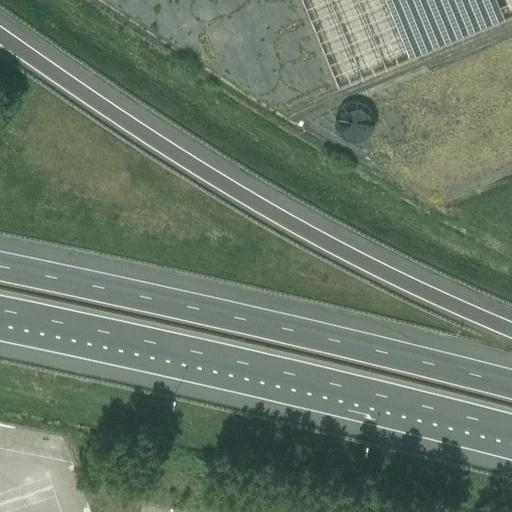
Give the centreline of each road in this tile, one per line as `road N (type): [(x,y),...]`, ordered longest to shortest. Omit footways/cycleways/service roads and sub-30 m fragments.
road 1 (motorway): [(511,328),(359,258),(201,171),(0,35)]
road 2 (motorway): [(0,311),(511,430)]
road 3 (motorway): [(511,385),(0,267)]
